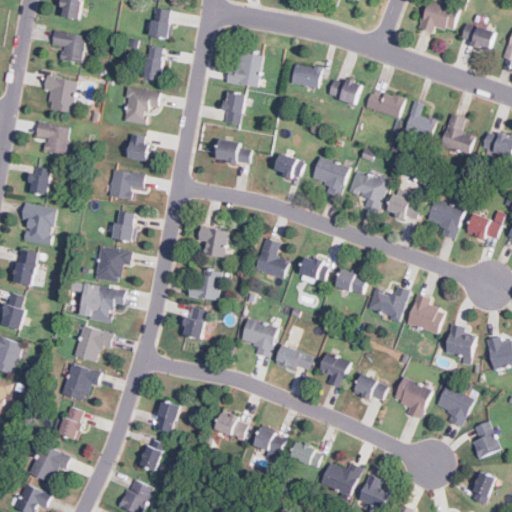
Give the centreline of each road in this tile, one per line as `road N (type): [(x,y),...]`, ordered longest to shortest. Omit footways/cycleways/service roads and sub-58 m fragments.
road 1 (residential): [(82,511),(120,432),(154,318),(210,0)]
road 2 (residential): [(180,188),(298,211),(493,286)]
road 3 (residential): [(210,8),(324,31),(511,94)]
road 4 (residential): [(143,359),(250,384),(436,463)]
road 5 (residential): [(0,166),(29,0)]
